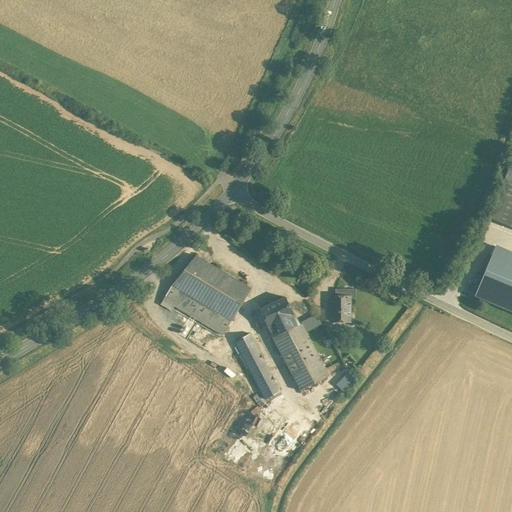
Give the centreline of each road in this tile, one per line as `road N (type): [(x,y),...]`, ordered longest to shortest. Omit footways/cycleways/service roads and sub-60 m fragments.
road 1 (tertiary): [(234,191),(294,231),(511,336)]
road 2 (secondary): [(0,360),(110,298),(234,191)]
road 3 (secondary): [(234,191),(283,123),(335,0)]
